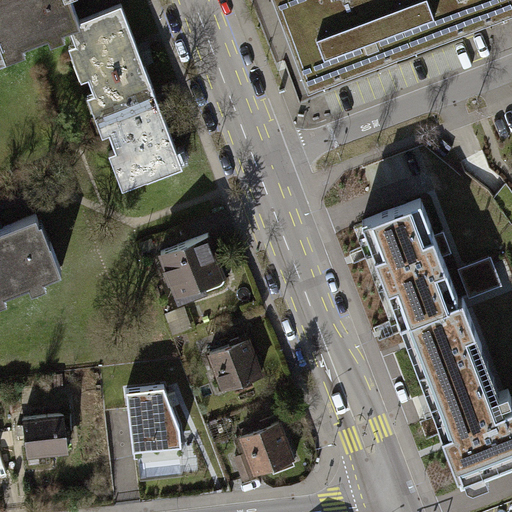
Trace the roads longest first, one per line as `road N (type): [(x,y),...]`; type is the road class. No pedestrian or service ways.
road 1 (tertiary): [(382,491),(262,162)]
road 2 (residential): [(262,162),(511,69)]
road 3 (tertiary): [(262,162),(195,0)]
